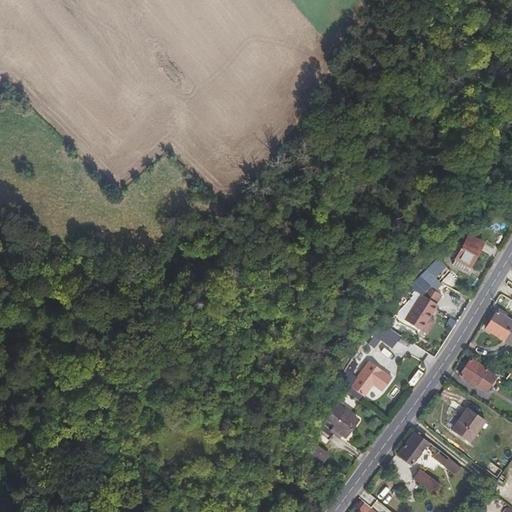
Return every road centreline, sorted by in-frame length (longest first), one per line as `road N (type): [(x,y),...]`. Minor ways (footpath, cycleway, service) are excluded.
road 1 (secondary): [(334,511),(511,252)]
road 2 (track): [(0,406),(24,499),(109,511)]
